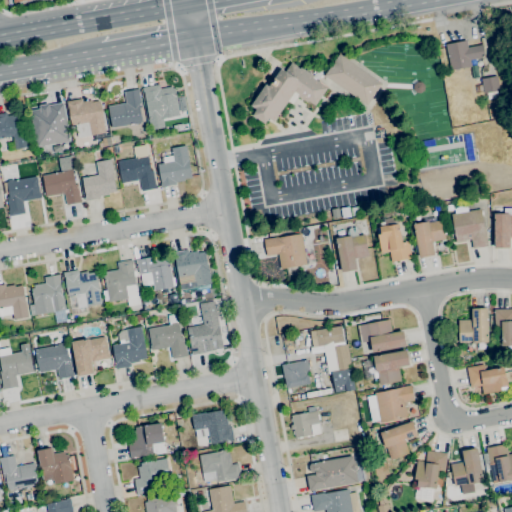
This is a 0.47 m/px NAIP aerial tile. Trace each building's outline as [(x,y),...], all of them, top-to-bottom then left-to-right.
[(457,70),(457,69),(450,70),(445,44),(466,40),(467,47),(482,44),(484,56),(469,60),(471,66),(459,68),(459,70),(457,70)] [(366,105),(324,75),(339,53),(381,83),(366,105)] [(265,123),(252,114),(256,109),(250,105),(265,84),(268,86),(280,68),(284,71),(291,63),(299,69),(300,67),(314,77),(313,78),(327,88),(314,105),(307,100),(306,102),(297,96),(292,104),(288,101),(273,122),(268,118),(265,123)] [(488,99),(486,92),(483,93),(480,79),(496,75),(499,90),(498,91),(499,95),(497,95),(497,97),(488,99)] [(420,93),(416,92),(413,89),(413,85),(416,82),(421,82),(424,85),(423,90),(420,93)] [(150,130),(143,91),(142,92),(141,87),(159,84),(160,88),(172,86),(172,88),(174,88),(179,116),(162,119),(164,127),(150,130)] [(111,127),(107,106),(126,102),(123,91),(139,88),(139,92),(138,93),(141,107),(139,108),(141,122),(140,122),(140,123),(135,124),(135,123),(111,127)] [(77,137),(75,125),(70,126),(66,101),(81,98),(82,101),(91,100),(91,101),(99,100),(105,133),(77,137)] [(70,151),(68,139),(39,144),(34,118),(36,117),(36,114),(49,111),(47,105),(63,102),(64,106),(63,106),(64,114),(66,113),(73,151),(70,151)] [(15,149),(12,136),(0,138),(0,113),(6,112),(6,115),(15,114),(16,115),(24,114),(29,146),(15,149)] [(173,132),(172,125),(181,123),(183,130),(173,132)] [(373,131),(372,125),(382,123),(383,129),(373,131)] [(379,144),(378,138),(385,136),(387,142),(379,144)] [(103,146),(101,138),(110,137),(111,145),(103,146)] [(424,147),(422,141),(433,139),(435,145),(424,147)] [(141,191),(139,180),(121,183),(117,161),(134,158),(132,147),(145,144),(147,156),(148,156),(150,170),(152,170),(155,184),(156,184),(157,188),(141,191)] [(160,187),(159,184),(160,184),(157,164),(162,163),(161,157),(172,155),(171,148),(185,145),(191,177),(184,179),(184,180),(175,182),(175,184),(160,187)] [(85,201),(84,197),(85,197),(81,178),(98,175),(95,162),(110,159),(116,191),(108,192),(108,194),(99,196),(100,198),(85,201)] [(81,172),(80,165),(87,164),(88,171),(81,172)] [(66,204),(64,193),(60,194),(60,193),(46,196),(42,176),(65,171),(65,170),(72,169),(75,184),(77,184),(79,198),(80,198),(81,202),(66,204)] [(9,216),(8,210),(9,209),(6,196),(8,196),(8,195),(6,195),(3,183),(7,183),(6,182),(8,181),(8,180),(12,179),(13,180),(36,175),(39,192),(40,192),(41,197),(22,201),(25,213),(9,216)] [(435,214),(433,205),(440,203),(442,212),(435,214)] [(472,248),(471,238),(456,241),(451,214),(455,213),(453,207),(466,205),(467,211),(480,209),(484,230),(485,230),(488,246),(472,248)] [(494,248),(493,213),(503,213),(503,208),(511,207),(511,236),(509,237),(509,248),(494,248)] [(419,258),(412,224),(423,222),(423,219),(435,217),(435,221),(441,219),(443,230),(447,229),(448,233),(444,233),(445,238),(431,241),(434,255),(419,258)] [(341,272),(335,238),(338,238),(336,230),(355,227),(355,223),(362,222),(363,234),(364,234),(366,243),(368,243),(368,247),(366,248),(368,256),(354,258),(356,269),(341,272)] [(390,262),(389,251),(380,253),(377,234),(380,233),(379,226),(387,225),(398,223),(402,242),(408,241),(411,258),(390,262)] [(280,269),(278,254),(266,256),(263,239),(269,238),(268,233),(297,228),(298,234),(301,233),(304,252),(313,250),(315,261),(306,263),(306,264),(280,269)] [(180,289),(180,284),(179,284),(174,258),(173,258),(172,252),(187,249),(188,252),(197,251),(197,253),(204,251),(208,270),(211,283),(196,286),(180,289)] [(154,291),(153,284),(142,286),(137,263),(136,263),(135,259),(153,256),(153,260),(167,257),(173,287),(154,291)] [(108,302),(108,300),(103,301),(102,292),(106,291),(104,280),(103,280),(102,275),(105,275),(105,272),(118,269),(116,262),(131,259),(132,264),(133,271),(135,270),(136,276),(134,276),(135,283),(136,283),(139,297),(127,299),(126,298),(108,302)] [(71,316),(64,276),(63,277),(62,272),(78,269),(78,273),(87,271),(88,273),(95,271),(101,303),(86,306),(87,313),(71,316)] [(30,315),(28,305),(34,304),(31,288),(34,288),(33,285),(44,283),(43,277),(59,274),(60,277),(58,277),(62,296),(63,296),(65,309),(35,315),(30,315)] [(13,319),(12,314),(0,316),(0,284),(4,284),(5,286),(14,284),(15,286),(22,285),(28,316),(13,319)] [(192,355),(186,327),(203,324),(199,304),(214,301),(223,348),(215,349),(215,350),(205,352),(192,355)] [(476,349),(476,343),(473,343),(473,346),(466,346),(466,342),(458,342),(457,320),(471,319),(471,308),(487,308),(487,342),(486,342),(487,349),(476,349)] [(511,345),(501,346),(500,326),(494,327),(493,309),(511,308),(511,345)] [(171,359),(169,347),(151,350),(150,345),(151,345),(148,329),(169,324),(167,315),(180,313),(182,323),(179,324),(181,337),(183,337),(185,351),(186,351),(187,356),(171,359)] [(371,352),(369,341),(360,343),(356,325),(389,319),(392,332),(403,330),(406,346),(371,352)] [(345,391),(344,387),(334,389),(331,373),(328,374),(322,345),(312,347),(309,331),(340,325),(343,341),(344,341),(344,344),(346,344),(351,368),(350,368),(354,390),(345,391)] [(115,369),(114,365),(115,365),(114,361),(115,361),(112,345),(119,343),(117,333),(119,333),(118,332),(120,331),(120,330),(126,329),(140,326),(146,358),(138,359),(139,361),(130,363),(130,366),(115,369)] [(77,376),(71,342),(88,339),(88,340),(104,337),(107,353),(108,353),(109,358),(90,361),(92,373),(77,376)] [(58,378),(56,369),(39,372),(34,349),(57,345),(56,344),(65,342),(68,359),(69,358),(72,372),(73,372),(73,375),(58,378)] [(2,390),(1,386),(2,386),(0,376),(0,370),(1,370),(0,366),(0,349),(9,347),(10,354),(21,351),(19,344),(27,343),(33,371),(15,375),(17,386),(2,390)] [(378,385),(378,383),(377,384),(375,377),(365,379),(362,361),(373,359),(372,356),(406,349),(409,365),(398,367),(400,381),(378,385)] [(285,388),(281,364),(307,359),(309,370),(306,370),(309,383),(285,388)] [(482,394),(480,385),(470,387),(466,367),(481,364),(480,360),(484,360),(485,364),(483,364),(485,370),(503,367),(504,372),(511,371),(511,380),(507,381),(507,386),(500,387),(501,390),(482,394)] [(379,422),(379,420),(371,422),(369,409),(376,407),(374,392),(398,388),(398,387),(410,385),(413,400),(403,402),(404,408),(406,408),(407,415),(406,415),(406,417),(379,422)] [(210,444),(208,436),(202,437),(200,429),(194,430),(191,415),(206,412),(206,413),(224,409),(227,426),(230,425),(233,441),(230,441),(230,440),(210,444)] [(294,437),(293,429),(290,429),(290,424),(292,424),(290,414),(316,410),(319,423),(318,423),(320,433),(294,437)] [(390,460),(386,447),(384,447),(379,433),(411,421),(417,436),(404,440),(409,453),(390,460)] [(130,459),(127,443),(133,442),(131,427),(143,426),(143,425),(161,423),(163,442),(165,453),(152,455),(152,454),(133,457),(133,458),(130,459)] [(365,439),(362,429),(370,427),(372,437),(365,439)] [(492,483),(485,447),(506,444),(508,454),(511,453),(511,479),(509,480),(509,479),(492,483)] [(462,494),(461,484),(454,486),(449,464),(463,461),(461,450),(476,447),(483,481),(471,484),(473,492),(462,494)] [(76,484),(74,476),(76,475),(75,473),(71,474),(73,480),(53,484),(52,479),(40,481),(39,474),(41,473),(40,466),(39,466),(36,450),(51,448),(52,454),(64,452),(64,455),(68,454),(69,461),(75,460),(78,473),(78,477),(79,476),(80,483),(76,484)] [(203,482),(198,455),(227,449),(230,465),(237,463),(240,479),(236,480),(236,478),(230,479),(216,482),(216,480),(203,482)] [(431,501),(419,499),(420,498),(414,497),(415,486),(416,487),(417,479),(414,479),(416,460),(425,461),(426,450),(447,453),(444,471),(438,470),(435,488),(432,488),(431,501)] [(7,490),(5,475),(2,476),(0,464),(0,457),(13,455),(15,466),(34,463),(38,485),(7,490)] [(309,491),(306,476),(314,474),(314,472),(312,473),(309,471),(308,466),(310,463),(352,455),(353,461),(355,462),(357,470),(355,472),(357,482),(309,491)] [(136,495),(133,479),(139,478),(137,467),(140,466),(139,463),(166,458),(169,478),(159,480),(160,489),(139,493),(139,494),(136,495)] [(202,511),(212,510),(208,489),(229,485),(232,501),(232,503),(244,501),(246,511),(202,511)] [(325,511),(325,509),(312,511),(310,495),(325,492),(325,493),(347,489),(351,511),(325,511)] [(35,500),(33,492),(40,490),(42,499),(35,500)] [(347,493),(351,511),(358,511),(353,491),(347,493)] [(145,511),(144,502),(147,501),(146,498),(151,497),(151,499),(173,495),(175,511),(145,511)] [(47,511),(46,503),(59,501),(66,499),(70,498),(72,511),(47,511)] [(377,511),(376,506),(379,505),(378,501),(383,500),(384,505),(386,504),(388,511),(377,511)]
